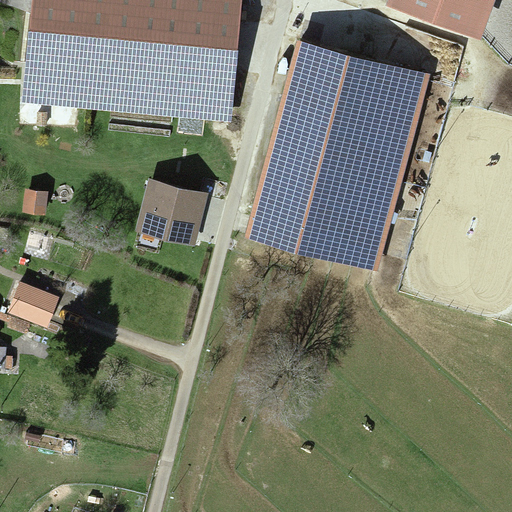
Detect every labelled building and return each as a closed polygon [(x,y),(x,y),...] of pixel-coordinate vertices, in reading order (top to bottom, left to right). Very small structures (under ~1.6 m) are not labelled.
[(248,0),(35,0),(25,98),(236,120),(248,0)] [(397,0),(395,7),(490,40),(503,0),(397,0)] [(433,76),(300,39),(246,231),(379,267),(433,76)] [(143,181),(132,226),(190,240),(201,195),(143,181)] [(23,192),(21,214),(40,215),(42,193),(23,192)]
